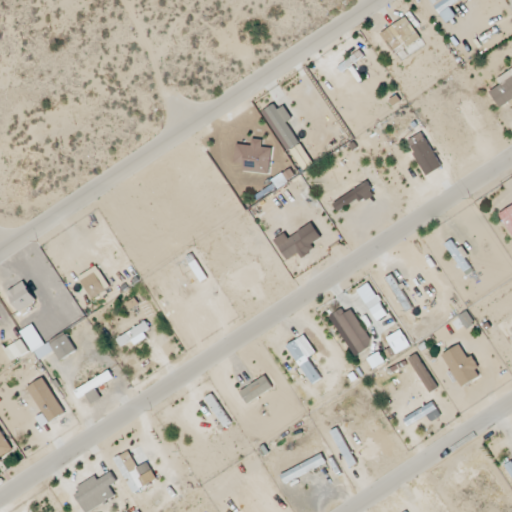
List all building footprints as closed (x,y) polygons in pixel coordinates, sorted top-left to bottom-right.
[(431,0),(445,24),(457,18),(450,5),(459,0),(431,0)] [(500,108),(511,100),(511,69),(497,80),(501,85),(490,92),(500,108)] [(288,123),(293,120),(285,106),(278,110),(275,105),(265,110),(302,171),(313,165),(288,123)] [(409,141),(416,154),(430,146),(422,133),(409,141)] [(269,175),(272,149),(262,147),(263,141),(252,139),(251,146),(237,144),(235,163),(244,164),(243,172),(269,175)] [(277,189),(295,177),(290,169),(272,181),(277,189)] [(373,191),(369,184),(334,202),(338,210),(373,191)] [(511,235),(511,206),(499,214),(511,235)] [(279,244),(286,259),(309,249),(302,234),(279,244)] [(472,270),(464,260),(467,258),(453,239),(445,246),(467,275),(472,270)] [(107,291),(96,273),(82,281),(93,300),(107,291)] [(36,301),(23,282),(6,294),(19,313),(36,301)] [(377,322),(388,315),(369,283),(357,290),(377,322)] [(348,308),(335,317),(360,354),(373,345),(348,308)] [(152,333),(147,323),(117,339),(121,347),(132,341),(134,343),(152,333)] [(386,338),(396,355),(411,347),(401,330),(386,338)] [(40,361),(56,353),(60,360),(76,352),(67,334),(35,350),(40,361)] [(322,379),(308,359),(316,353),(304,335),(287,346),(312,385),(322,379)] [(5,349),(12,362),(29,353),(22,340),(5,349)] [(442,356),(462,388),(482,376),(470,357),(467,358),(459,345),(442,356)] [(374,370),(386,364),(380,353),(368,359),(374,370)] [(113,379),(109,372),(75,392),(79,399),(113,379)] [(248,405),(273,388),(265,376),(240,392),(248,405)] [(47,423),(64,415),(45,378),(29,387),(47,423)] [(404,419),(408,427),(428,416),(431,423),(441,417),(434,403),(404,419)] [(0,460),(14,452),(0,429),(0,460)] [(115,459),(132,493),(157,480),(148,463),(138,468),(129,452),(115,459)] [(281,475),(285,483),(327,464),(323,455),(281,475)] [(73,492),(84,511),(89,511),(115,497),(110,487),(117,483),(111,473),(98,480),(97,478),(73,492)]
